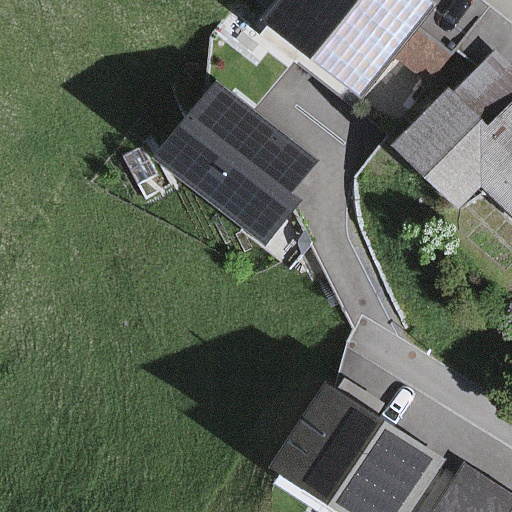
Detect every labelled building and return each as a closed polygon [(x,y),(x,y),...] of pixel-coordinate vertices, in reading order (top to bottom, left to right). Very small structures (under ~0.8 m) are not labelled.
[(295,0),(285,13),(372,83),(439,0),(295,0)] [(511,46),(510,44),(411,140),(477,208),(502,184),(511,194),(511,46)] [(324,158),(235,90),(181,159),(293,245),(321,208),(298,191),(324,158)] [(425,511),(464,453),(344,376),(288,463),(363,511),(425,511)] [(511,511),(511,483),(477,461),(444,511),(511,511)]
